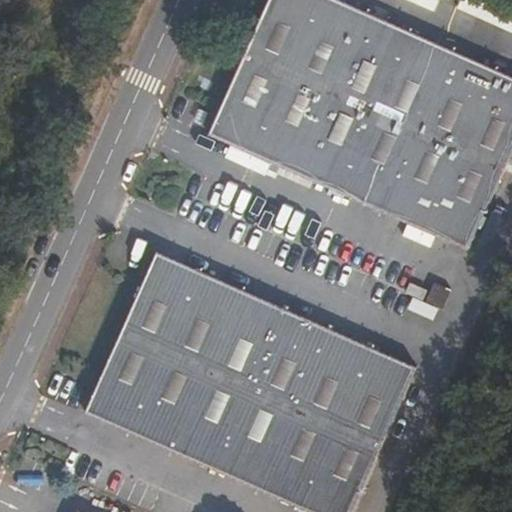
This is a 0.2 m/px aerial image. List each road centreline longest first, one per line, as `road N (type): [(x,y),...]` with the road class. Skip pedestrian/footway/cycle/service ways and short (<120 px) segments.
road 1 (unclassified): [(0,403),(178,0)]
road 2 (unknown): [(65,0),(0,134)]
